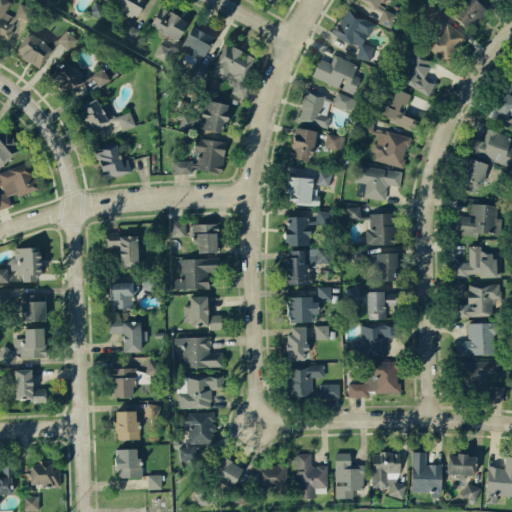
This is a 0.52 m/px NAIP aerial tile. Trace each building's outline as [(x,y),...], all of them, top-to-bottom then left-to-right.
[(32,7),(20,2),(14,16),(5,12),(10,0),(0,0),(0,40),(5,43),(18,16),(26,20),(32,7)] [(143,0),(116,0),(113,9),(136,18),(143,0)] [(395,13),(381,7),(383,0),(357,0),(382,10),(377,22),(390,27),(395,13)] [(469,30),(487,10),(475,0),(464,0),(452,15),(469,30)] [(106,6),(93,2),(89,13),(102,16),(106,6)] [(150,24),(177,39),(187,20),(160,5),(150,24)] [(335,37),(359,43),(356,55),(377,61),(381,47),(359,42),(362,34),(370,36),(375,17),(342,9),(335,37)] [(438,37),(428,33),(422,47),(452,60),(464,32),(444,23),(438,37)] [(197,65),(212,37),(191,25),(180,46),(188,50),(184,58),(197,65)] [(57,39),(67,49),(76,39),(66,29),(57,39)] [(38,67),(51,46),(28,32),(15,52),(38,67)] [(240,96),(257,58),(224,43),(211,73),(235,84),(231,92),(240,96)] [(435,82),(424,77),(433,57),(410,46),(395,78),(429,94),(435,82)] [(312,76),(340,87),(339,88),(354,94),(361,77),(352,74),(356,63),(333,53),(330,62),(319,57),(312,76)] [(84,82),(67,60),(50,73),(67,95),(84,82)] [(110,79),(102,67),(91,75),(99,87),(110,79)] [(412,128),(416,120),(398,111),(401,103),(405,105),(410,94),(386,84),(374,111),(412,128)] [(511,87),(501,85),(495,111),(511,114),(511,87)] [(353,111),(358,100),(337,91),(332,102),(353,111)] [(328,127),(330,116),(327,115),(330,97),(305,92),(298,120),(328,127)] [(87,130),(106,123),(97,97),(78,105),(87,130)] [(222,120),(226,120),(229,104),(205,99),(199,128),(220,132),(222,120)] [(109,123),(118,120),(121,130),(135,125),(130,111),(107,118),(109,123)] [(315,129),(293,127),(289,157),(312,160),(315,129)] [(465,152),(510,166),(511,160),(511,147),(508,146),(511,136),(487,128),(483,140),(470,136),(465,152)] [(0,166),(21,148),(4,129),(0,132),(0,166)] [(403,167),(410,137),(377,130),(373,151),(375,151),(373,160),(403,167)] [(342,149),(345,136),(327,133),(325,146),(342,149)] [(225,141),(195,137),(193,149),(199,150),(197,169),(222,172),(225,141)] [(128,158),(120,160),(116,143),(96,147),(102,177),(130,172),(128,158)] [(487,163),(466,157),(457,186),(477,193),(487,163)] [(171,160),(172,173),(191,173),(191,159),(171,160)] [(0,170),(0,179),(4,193),(0,193),(0,208),(11,205),(8,198),(37,189),(28,161),(0,170)] [(401,170),(356,164),(354,182),(365,183),(363,197),(385,200),(387,184),(399,186),(401,170)] [(318,205),(319,194),(311,194),(311,184),(329,185),(330,171),(318,170),(318,178),(286,176),(285,193),(289,194),(289,203),(318,205)] [(496,204),(470,203),(470,215),(454,214),(453,233),(494,234),(496,204)] [(347,206),(347,219),(360,218),(360,206),(347,206)] [(394,243),(393,212),(367,213),(368,244),(394,243)] [(286,245),(309,244),(309,215),(285,215),(286,245)] [(169,220),(169,236),(186,235),(185,219),(169,220)] [(195,252),(218,251),(217,223),(194,223),(195,252)] [(118,236),(118,231),(105,232),(106,247),(119,247),(119,265),(137,265),(136,235),(118,236)] [(501,275),(500,252),(482,253),(482,245),(468,245),(468,262),(453,262),(453,277),(501,275)] [(13,247),(14,258),(7,258),(7,272),(22,271),(22,281),(39,280),(38,246),(13,247)] [(330,248),(307,248),(307,249),(287,249),(286,283),(310,283),(310,265),(315,265),(315,262),(329,262),(330,248)] [(396,252),(371,252),(372,280),(396,279),(396,252)] [(208,287),(208,270),(219,269),(219,257),(180,258),(180,277),(174,278),(174,288),(208,287)] [(7,268),(0,267),(0,281),(8,281),(7,268)] [(155,276),(143,277),(143,290),(155,289),(155,276)] [(109,282),(109,308),(131,307),(131,296),(138,296),(137,282),(109,282)] [(455,315),(493,315),(492,299),(500,299),(499,282),(467,283),(468,303),(455,304),(455,315)] [(331,299),(331,285),(318,286),(318,300),(331,299)] [(385,318),(385,304),(394,303),(394,291),(367,291),(367,318),(385,318)] [(44,320),(44,294),(20,294),(21,320),(44,320)] [(207,295),(189,296),(189,304),(183,304),(184,324),(210,324),(210,329),(221,329),(221,314),(207,314),(207,295)] [(287,297),(288,321),(310,321),(310,313),(317,313),(317,296),(287,297)] [(495,354),(494,321),(467,322),(468,339),(456,340),(457,355),(495,354)] [(351,355),(385,356),(385,337),(397,337),(397,324),(360,323),(360,340),(352,340),(351,355)] [(315,338),(328,338),(328,324),(315,325),(315,338)] [(303,360),(303,348),(305,348),(306,326),(287,325),(286,359),(303,360)] [(46,356),(45,327),(24,327),(24,338),(13,338),(13,347),(0,347),(0,362),(15,362),(15,357),(46,356)] [(180,367),(222,365),(222,352),(210,352),(210,336),(174,337),(174,358),(180,358),(180,367)] [(145,373),(156,375),(159,361),(148,358),(145,373)] [(487,374),(497,373),(497,359),(462,361),(463,388),(488,388),(487,374)] [(348,396),(368,396),(368,393),(399,392),(398,360),(368,361),(369,375),(363,375),(363,383),(348,383),(348,396)] [(312,396),(312,376),(324,376),(324,364),(287,364),(286,395),(312,396)] [(135,368),(112,367),(112,396),(134,396),(135,368)] [(31,368),(14,369),(15,399),(32,398),(32,402),(46,402),(45,387),(32,388),(31,368)] [(319,383),(319,397),(339,396),(339,383),(319,383)] [(503,399),(503,386),(489,385),(488,398),(503,399)] [(137,410),(115,411),(115,421),(114,421),(115,439),(138,439),(137,410)] [(214,442),(213,411),(183,412),(183,428),(186,428),(186,446),(179,446),(179,457),(193,457),(193,443),(214,442)] [(142,476),(141,458),(136,458),(136,447),(115,448),(116,477),(142,476)] [(425,451),(412,451),(411,490),(430,491),(430,496),(441,496),(442,463),(425,463),(425,451)] [(350,452),(334,452),(335,498),(353,497),(352,489),(363,489),(362,463),(350,464),(350,452)] [(372,486),(389,486),(389,496),(404,496),(404,483),(397,483),(397,474),(400,474),(400,452),(372,452),(372,486)] [(326,464),(311,465),(311,453),(296,453),(297,497),(315,497),(314,487),(327,486),(326,464)] [(475,455),(447,453),(447,474),(474,475),(475,455)] [(511,456),(505,456),(504,467),(487,466),(486,494),(501,495),(501,499),(511,499),(511,484),(511,456)] [(243,467),(223,457),(213,476),(233,486),(243,467)] [(60,466),(50,466),(50,462),(30,461),(29,483),(40,484),(40,486),(59,486),(60,466)] [(0,493),(11,493),(11,463),(0,464),(0,476),(0,475),(0,493)] [(272,488),(272,493),(285,493),(286,464),(257,464),(257,488),(272,488)] [(161,488),(161,474),(147,474),(147,488),(161,488)] [(479,487),(467,482),(462,494),(474,500),(479,487)] [(38,495),(23,496),(23,510),(38,509),(38,495)]
